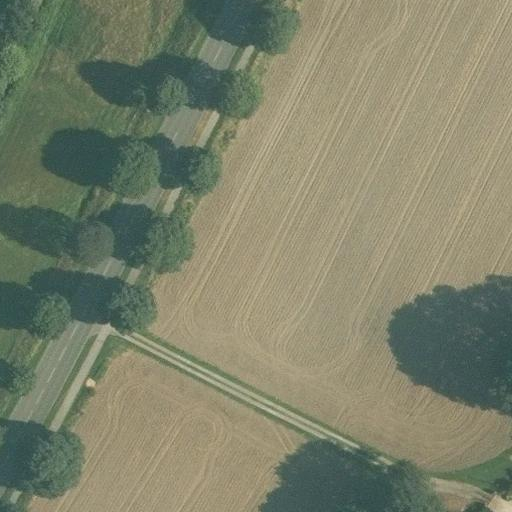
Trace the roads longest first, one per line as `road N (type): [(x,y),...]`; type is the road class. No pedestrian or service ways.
road 1 (primary): [(0,466),(245,0)]
road 2 (track): [(481,490),(390,469),(83,313)]
